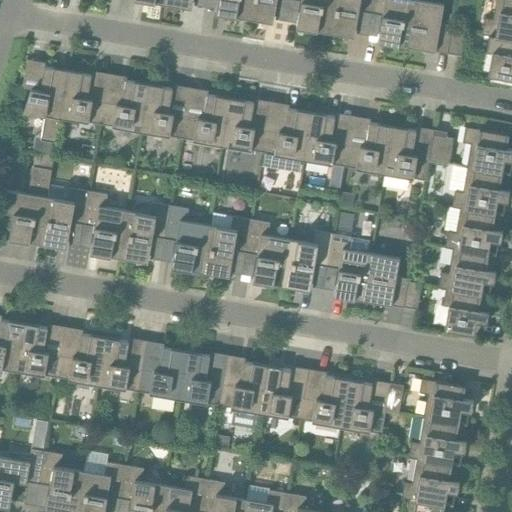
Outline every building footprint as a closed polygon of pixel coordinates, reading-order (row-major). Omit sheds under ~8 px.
[(193,10),(193,5),(194,0),(164,0),(164,5),(193,10)] [(218,0),(216,14),(245,19),(248,0),(218,0)] [(274,24),(274,19),(277,0),(248,0),(245,19),(274,24)] [(302,0),(297,28),(326,33),(331,0),(302,0)] [(355,38),(356,33),(361,1),(373,3),(373,0),(331,0),(326,33),(355,38)] [(379,42),(407,47),(415,0),(373,0),(373,3),(385,5),(379,42)] [(415,0),(407,47),(448,54),(453,26),(441,24),(444,5),(416,0),(415,0)] [(511,38),(511,0),(496,0),(493,20),(485,18),(483,33),(511,38)] [(448,54),(463,57),(466,28),(453,26),(448,54)] [(511,79),(511,38),(483,33),(482,35),(490,36),(487,52),(493,53),(489,76),(511,79)] [(56,143),(60,118),(69,71),(54,68),(54,69),(45,68),(41,91),(32,89),(24,112),(46,116),(41,141),(56,143)] [(101,125),(105,102),(88,99),(92,76),(83,74),(83,73),(69,71),(60,118),(101,125)] [(101,125),(142,132),(150,85),(135,82),(135,83),(126,82),(122,105),(105,102),(101,125)] [(182,139),(186,116),(169,113),(173,90),(164,88),(165,88),(150,85),(142,132),(182,139)] [(182,139),(223,146),(231,99),(216,97),(207,96),(203,119),(186,116),(182,139)] [(263,153),(268,130),(250,127),(254,104),(246,102),(231,99),(223,146),(263,153)] [(263,153),(304,161),(312,113),(298,111),(289,110),(285,133),(268,130),(263,153)] [(345,168),(349,144),(332,141),(336,118),(327,116),(312,113),(304,161),(345,168)] [(345,168),(385,175),(393,127),(379,125),(370,124),(366,147),(349,144),(345,168)] [(430,161),(430,158),(413,155),(417,132),(408,130),(393,127),(385,175),(426,182),(430,161)] [(503,173),(505,160),(511,161),(511,149),(505,149),(508,135),(466,127),(464,143),(472,144),(468,167),(503,173)] [(430,158),(430,161),(448,165),(453,139),(447,138),(447,136),(434,134),(430,158)] [(39,244),(47,197),(52,170),(33,167),(28,194),(4,190),(0,205),(0,211),(14,214),(10,239),(39,244)] [(496,213),(498,200),(509,202),(510,191),(508,191),(511,174),(503,173),(468,167),(463,193),(455,191),(453,206),(496,213)] [(72,224),(84,226),(90,191),(71,188),(69,201),(47,197),(39,244),(67,249),(72,224)] [(91,253),(120,258),(128,211),(106,207),(108,195),(90,191),(84,226),(95,228),(91,253)] [(153,238),(165,240),(171,205),(152,202),(150,215),(128,211),(120,258),(149,263),(153,238)] [(172,268),(201,272),(209,225),(187,221),(189,209),(171,205),(165,240),(177,242),(172,268)] [(489,254),(491,241),(502,242),(503,232),(501,231),(504,215),(496,213),(453,206),(452,208),(461,209),(456,233),(448,232),(446,246),(489,254)] [(343,212),(342,225),(355,226),(356,213),(343,212)] [(234,252),(246,254),(252,219),(234,216),(231,229),(209,225),(201,272),(230,277),(234,252)] [(253,282),(282,287),(290,239),(268,235),(271,223),(252,219),(246,254),(258,256),(253,282)] [(315,267),(327,269),(333,234),(315,230),(313,243),(290,239),(282,287),(311,292),(315,267)] [(335,296),(363,301),(372,253),(350,249),(352,237),(333,234),(327,269),(339,271),(335,296)] [(482,294),(484,281),(494,283),(496,272),(494,272),(497,255),(489,254),(446,246),(445,248),(453,249),(449,273),(442,272),(439,287),(482,294)] [(363,301),(405,307),(409,279),(397,277),(401,258),(372,253),(363,301)] [(405,307),(417,310),(422,281),(409,279),(405,307)] [(475,334),(478,322),(488,323),(489,312),(487,312),(490,296),(482,294),(439,287),(439,288),(446,289),(443,306),(449,307),(445,329),(475,334)] [(0,368),(17,372),(25,324),(10,321),(10,322),(1,321),(0,327),(0,368)] [(61,355),(44,352),(48,329),(39,327),(40,326),(25,324),(17,372),(57,379),(61,355)] [(57,379),(98,386),(106,338),(91,335),(91,336),(82,335),(78,358),(61,355),(57,379)] [(138,393),(142,369),(125,366),(129,343),(121,341),(121,340),(106,338),(98,386),(138,393)] [(138,393),(179,400),(187,352),(173,349),(172,350),(164,349),(160,372),(142,369),(138,393)] [(220,407),(224,383),(207,380),(211,357),(202,355),(187,352),(179,400),(220,407)] [(220,407),(260,414),(268,366),(254,363),(254,364),(245,363),(241,386),(224,383),(220,407)] [(299,421),(303,397),(288,394),(292,371),(283,369),(268,366),(260,414),(299,421)] [(299,421),(341,428),(350,380),(335,378),(326,377),(322,400),(303,397),(299,421)] [(460,423),(462,410),(472,412),(474,401),(461,399),(464,386),(423,379),(420,393),(428,395),(424,417),(460,423)] [(382,435),(386,412),(386,411),(369,408),(373,385),(364,383),(350,380),(341,428),(382,435)] [(386,412),(399,414),(404,388),(391,386),(386,411),(386,412)] [(453,464),(455,451),(465,452),(467,441),(465,441),(468,425),(460,423),(424,417),(420,443),(412,442),(409,456),(453,464)] [(15,482),(38,486),(44,452),(32,449),(31,455),(13,452),(12,459),(0,456),(0,505),(11,507),(15,482)] [(46,511),(76,511),(83,471),(61,467),(63,455),(44,452),(38,486),(51,488),(46,511)] [(446,504),(448,491),(458,493),(460,482),(458,482),(461,465),(453,464),(409,456),(409,458),(417,459),(413,484),(405,482),(402,496),(446,504)] [(105,511),(108,498),(120,500),(126,466),(107,462),(105,475),(83,471),(76,511),(105,511)] [(130,511),(159,511),(164,485),(142,481),(144,469),(126,466),(120,500),(132,502),(130,511)] [(201,511),(207,480),(189,476),(186,489),(164,485),(159,511),(201,511)] [(243,511),(246,499),(223,495),(226,483),(207,480),(201,511),(243,511)] [(285,511),(288,493),(270,490),(268,503),(246,499),(243,511),(285,511)] [(320,511),(305,509),(307,497),(288,493),(285,511),(320,511)] [(452,511),(454,505),(446,504),(402,496),(402,498),(410,500),(408,511),(452,511)]
